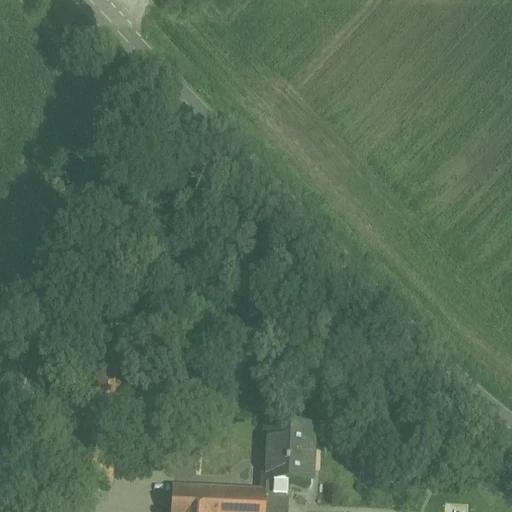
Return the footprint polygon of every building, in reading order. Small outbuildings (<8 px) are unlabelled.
[(107,329),(104,331),(100,333),(97,335),(95,338),(93,341),(91,343),(89,346),(88,350),(88,353),(87,356),(87,359),(87,362),(88,365),(89,369),(90,371),(92,375),(96,379),(99,382),(103,385),(108,387),(112,388),(119,389),(126,388),(130,387),(132,386),(136,384),(139,381),(142,378),(145,374),(147,370),(148,367),(149,365),(149,362),(149,358),(149,352),(148,349),(147,346),(144,341),(141,337),(138,334),(136,333),(132,331),(128,329),(122,328),(117,327),(112,328),(107,329)] [(180,368),(176,378),(174,377),(163,401),(189,412),(199,389),(190,385),(195,375),(180,368)] [(90,387),(69,383),(55,454),(74,459),(74,458),(90,387)] [(128,394),(90,387),(74,458),(74,459),(70,483),(109,491),(128,394)] [(313,433),(267,430),(266,450),(269,450),(266,493),(265,510),(287,511),(288,487),(309,489),(310,472),(309,472),(310,453),(311,453),(313,433)] [(437,472),(414,470),(414,486),(437,487),(437,472)] [(266,493),(175,488),(173,511),(264,511),(265,510),(266,493)]
